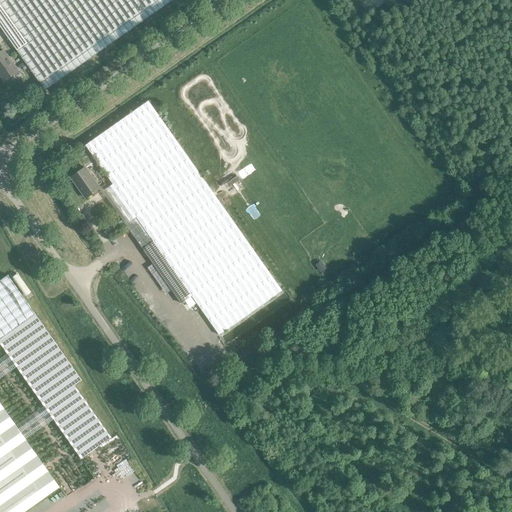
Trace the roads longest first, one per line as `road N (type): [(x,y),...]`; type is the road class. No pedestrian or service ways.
road 1 (unclassified): [(0,160),(223,0)]
road 2 (unclassified): [(75,284),(0,177)]
